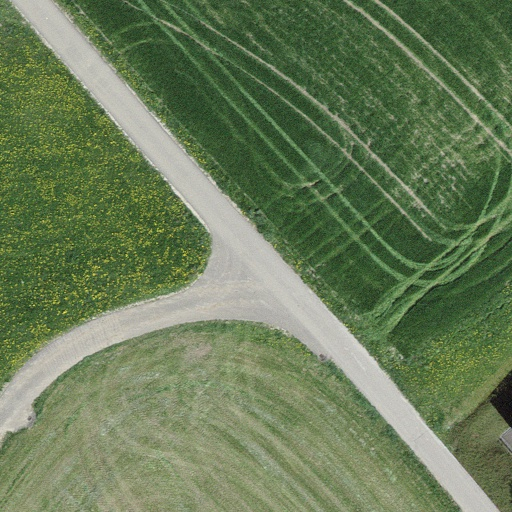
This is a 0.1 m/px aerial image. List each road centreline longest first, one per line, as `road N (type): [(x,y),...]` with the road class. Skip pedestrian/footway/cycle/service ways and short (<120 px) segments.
road 1 (track): [(266,299),(216,301),(119,330),(39,372),(0,430)]
road 2 (residential): [(266,299),(341,366),(462,511)]
